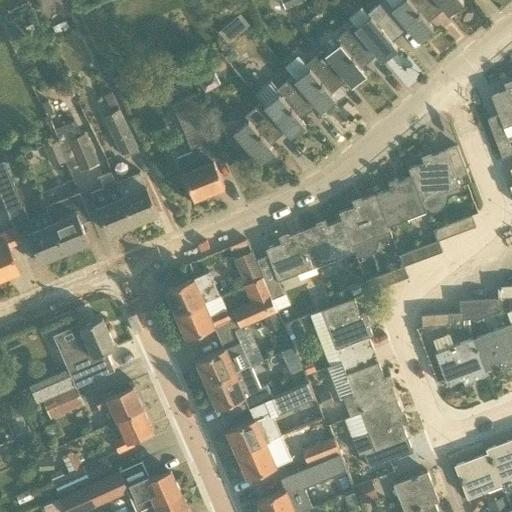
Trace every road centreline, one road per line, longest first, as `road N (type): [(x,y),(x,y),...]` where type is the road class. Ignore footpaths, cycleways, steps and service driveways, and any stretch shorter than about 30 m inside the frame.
road 1 (residential): [(437,443),(397,323),(404,304),(495,221),(462,123),(440,91)]
road 2 (residential): [(118,279),(315,194),(440,91)]
road 3 (residential): [(225,511),(118,279)]
road 4 (residential): [(0,327),(118,279)]
